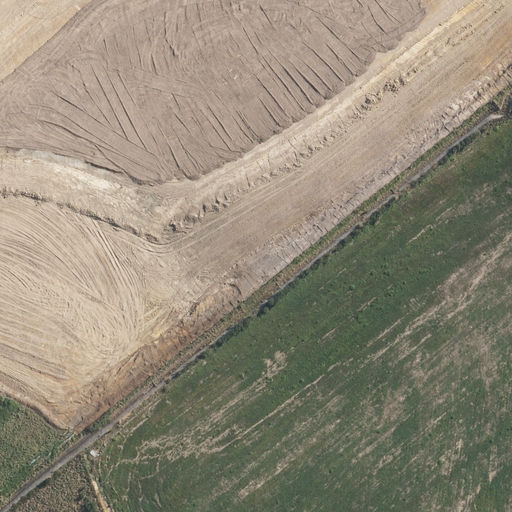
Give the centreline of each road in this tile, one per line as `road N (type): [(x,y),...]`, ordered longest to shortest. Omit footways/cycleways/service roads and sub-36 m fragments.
road 1 (secondary): [(0,187),(111,223),(176,255),(383,454),(493,511)]
road 2 (secondary): [(429,511),(355,466),(142,281),(99,259),(0,231)]
road 3 (unknown): [(142,281),(309,162),(509,0)]
road 4 (unknown): [(511,36),(177,306)]
road 5 (unknown): [(511,200),(432,100)]
